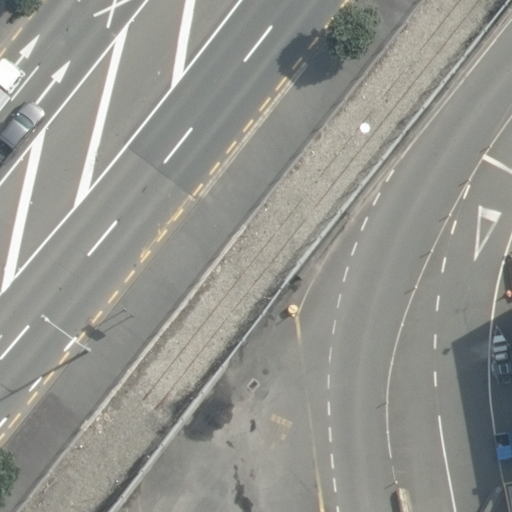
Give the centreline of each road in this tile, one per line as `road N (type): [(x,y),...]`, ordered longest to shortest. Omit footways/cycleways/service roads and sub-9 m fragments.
road 1 (primary): [(233,0),(0,293)]
road 2 (primary): [(0,112),(91,0)]
